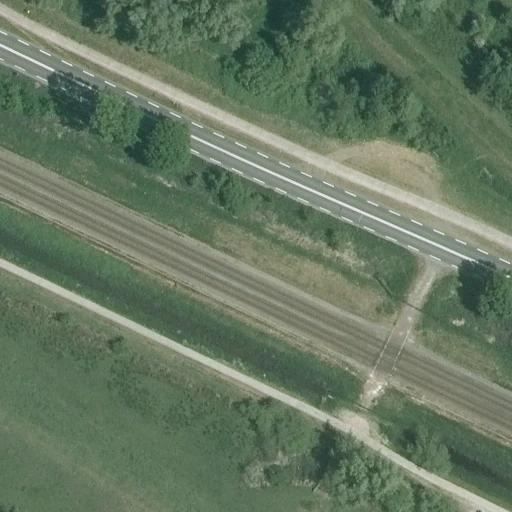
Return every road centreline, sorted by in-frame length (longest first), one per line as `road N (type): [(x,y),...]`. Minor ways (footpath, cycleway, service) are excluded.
road 1 (tertiary): [(511,281),(0,44)]
road 2 (track): [(341,0),(511,161)]
